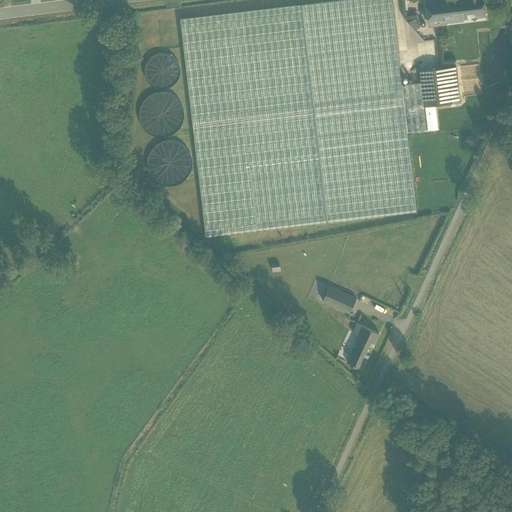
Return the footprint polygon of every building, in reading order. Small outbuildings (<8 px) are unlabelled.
[(361,0),(181,20),(204,235),(415,212),(406,131),(426,129),(424,109),(421,86),(402,88),(391,0),(361,0)] [(454,20),(450,0),(439,0),(422,2),(425,24),(454,20)] [(450,0),(454,20),(482,16),(479,0),(450,0)] [(420,73),(421,86),(424,109),(459,105),(455,69),(420,73)] [(464,134),(458,141),(466,146),(471,139),(464,134)] [(275,263),(265,264),(266,271),(276,270),(275,263)] [(329,287),(322,303),(348,314),(355,298),(329,287)] [(344,363),(362,371),(378,334),(360,326),(344,363)]
